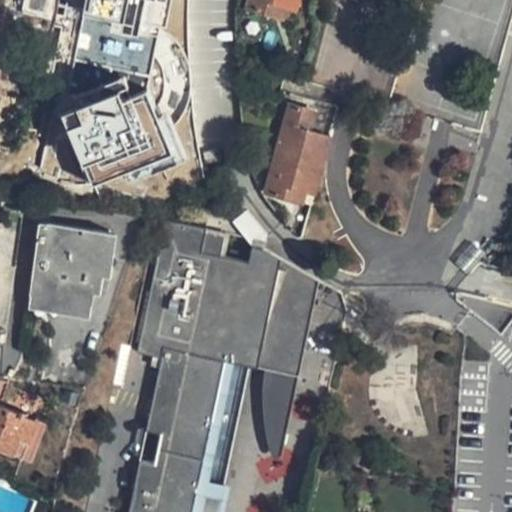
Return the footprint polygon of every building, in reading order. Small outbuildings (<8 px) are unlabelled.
[(24,0),(25,14),(53,13),(53,0),(24,0)] [(163,0),(76,0),(63,63),(147,79),(163,0)] [(297,11),(299,0),(248,0),(246,9),(276,18),(280,6),(297,11)] [(284,105),(271,153),(320,166),(327,141),(306,134),(312,114),(284,105)] [(271,153),(258,192),(291,202),(294,191),(312,197),(320,166),(271,153)] [(27,302),(89,311),(92,293),(96,294),(99,278),(103,278),(108,235),(47,224),(44,240),(37,238),(27,302)] [(206,239),(164,230),(135,363),(160,368),(144,439),(161,443),(154,473),(138,470),(128,511),(191,511),(223,369),(247,375),(263,378),(298,385),(318,291),(263,258),(252,255),(248,273),(209,265),(213,248),(204,246),(206,239)] [(472,241),(455,261),(466,271),(483,251),(472,241)] [(223,369),(191,511),(217,511),(247,375),(223,369)] [(279,468),(298,385),(263,378),(260,404),(261,428),(266,456),(270,467),(279,468)] [(0,453),(21,463),(39,425),(0,407),(0,453)] [(161,443),(144,439),(138,470),(154,473),(161,443)]
